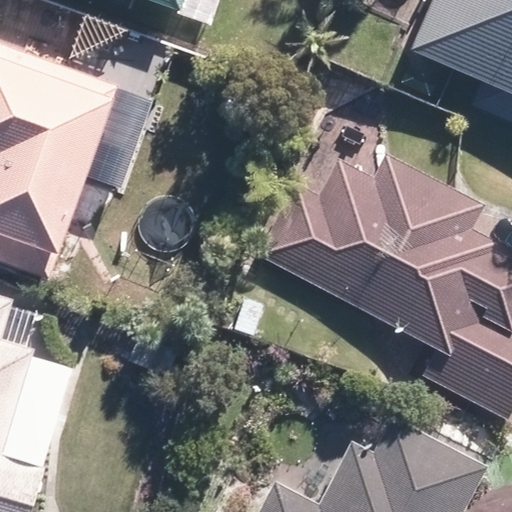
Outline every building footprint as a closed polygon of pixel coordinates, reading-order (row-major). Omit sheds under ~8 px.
[(137,0),(181,15),(185,0),(137,0)] [(511,0),(428,0),(407,47),(511,96),(511,0)] [(151,99),(0,41),(0,266),(43,283),(82,182),(114,195),(151,99)] [(331,159),(276,264),(439,350),(424,379),(507,423),(511,413),(511,338),(510,337),(511,334),(511,264),(473,244),(492,208),(388,154),(373,182),(331,159)] [(0,511),(27,511),(70,364),(30,352),(42,313),(0,300),(0,511)] [(280,481),(263,511),(456,511),(482,462),(399,419),(380,456),(348,439),(317,500),(280,481)]
